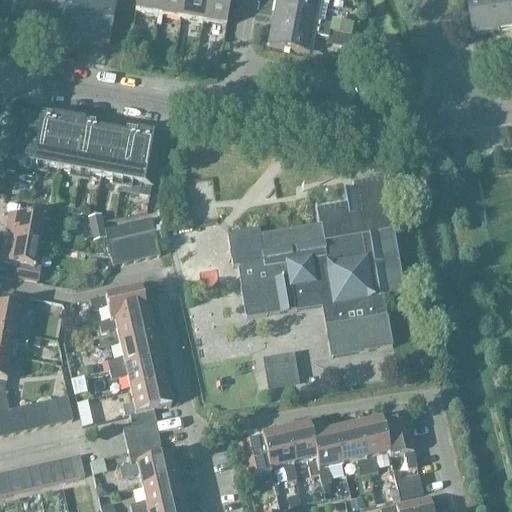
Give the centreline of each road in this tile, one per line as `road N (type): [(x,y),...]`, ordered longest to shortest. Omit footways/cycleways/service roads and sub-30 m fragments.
road 1 (residential): [(458,511),(432,400),(419,394),(189,431)]
road 2 (residential): [(189,431),(153,279),(68,300),(0,287)]
road 3 (residential): [(457,120),(372,133),(228,110)]
road 4 (residential): [(228,110),(0,71)]
road 5 (residential): [(457,120),(426,0)]
road 6 (residential): [(235,63),(354,86)]
